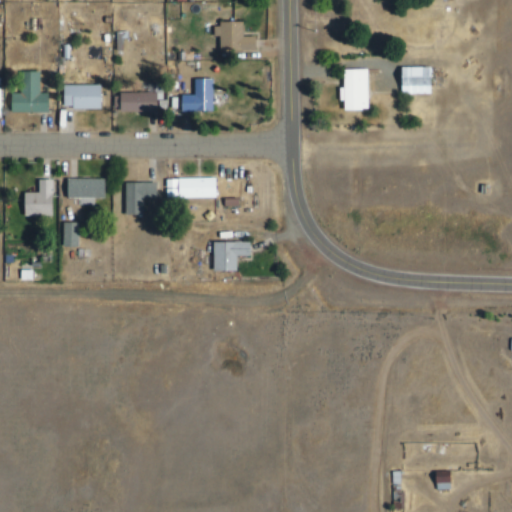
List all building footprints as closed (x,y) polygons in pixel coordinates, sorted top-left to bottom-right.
[(251,19),(251,35),(266,36),(266,38),(265,50),(229,50),(230,33),(224,33),(224,25),(231,25),(231,19),(251,19)] [(439,67),(439,94),(410,94),(410,67),(439,67)] [(352,68),(352,88),(348,88),(348,101),(351,101),(351,111),(376,110),(375,68),(352,68)] [(29,70),(30,93),(20,93),(21,111),(54,111),(54,93),(48,93),(48,70),(29,70)] [(204,78),(204,94),(191,94),(191,112),(222,112),(223,78),(204,78)] [(71,83),(109,83),(109,107),(72,108),(71,83)] [(162,93),(163,110),(128,110),(128,93),(162,93)] [(221,175),(221,197),(175,197),(176,175),(221,175)] [(46,178),(46,193),(32,193),(32,215),(59,215),(59,178),(46,178)] [(113,179),(113,198),(77,198),(77,178),(113,179)] [(164,180),(134,180),(133,213),(150,213),(150,198),(164,198),(164,180)] [(490,185),(490,194),(499,194),(499,185),(490,185)] [(86,221),(73,221),(72,247),(86,247),(86,221)] [(77,247),(77,223),(61,222),(61,247),(77,247)] [(223,241),(257,240),(258,259),(245,259),(245,271),(223,271),(223,241)] [(42,268),(29,268),(29,280),(42,280),(42,268)] [(459,470),(460,490),(448,490),(448,470),(459,470)] [(448,490),(448,471),(433,472),(433,490),(448,490)]
